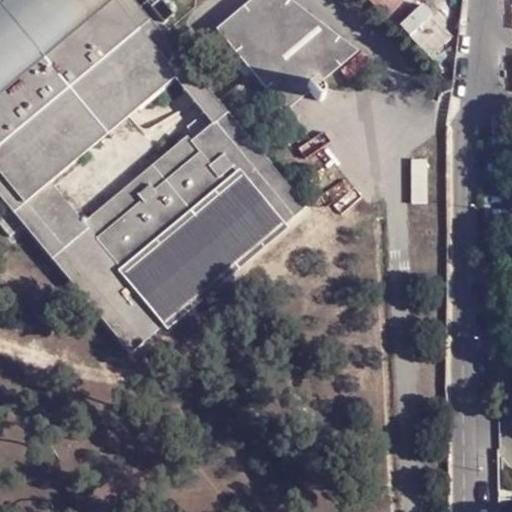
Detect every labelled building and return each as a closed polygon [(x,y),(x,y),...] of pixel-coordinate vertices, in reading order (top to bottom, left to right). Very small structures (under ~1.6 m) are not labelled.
[(0,0),(0,172),(143,345),(297,218),(218,123),(93,227),(53,183),(180,78),(115,0),(0,0)] [(309,209),(140,0),(115,0),(180,78),(218,123),(297,218),(309,209)] [(280,0),(261,0),(225,31),(287,105),(309,87),(319,101),(322,102),(325,101),(326,97),(315,83),(340,63),(343,58),(342,51),(338,46),(280,0)] [(371,0),(396,24),(419,1),(417,0),(371,0)] [(429,161),(412,161),(411,205),(429,205),(429,161)]
